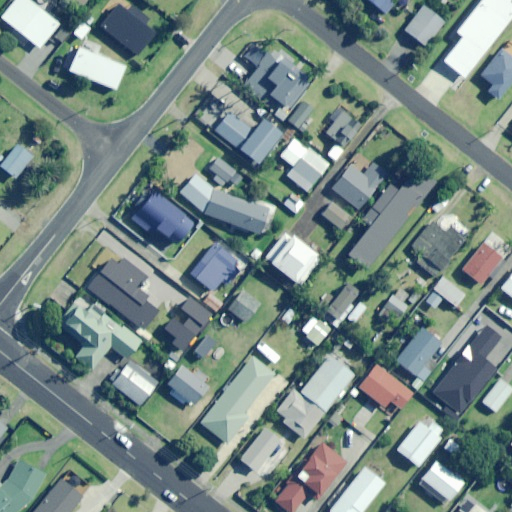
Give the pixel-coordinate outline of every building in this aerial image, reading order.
[(39,48),(58,25),(28,0),(14,0),(1,17),(39,48)] [(368,0),(386,13),(394,3),(389,0),(368,0)] [(511,4),(508,2),(509,0),(479,0),(449,38),(455,43),(441,60),(464,78),(511,17),(511,4)] [(150,18),(132,4),(127,11),(118,4),(100,25),(137,54),(154,33),(144,25),(150,18)] [(425,47),(444,22),(423,5),(404,31),(425,47)] [(81,40),(89,28),(81,22),(72,33),(81,40)] [(115,90),(124,66),(77,47),(68,70),(115,90)] [(255,65),(240,85),(266,106),(273,99),(281,106),(282,105),(289,106),(308,82),(303,79),(305,76),(279,57),(273,63),(264,49),(257,66),(255,65)] [(499,98),(511,81),(511,57),(501,49),(481,75),(492,84),(488,89),(499,98)] [(301,100),(286,120),(296,128),(311,108),(301,100)] [(277,107),(272,114),(281,120),(286,113),(277,107)] [(228,110),(212,130),(255,163),(277,133),(260,118),(251,129),(228,110)] [(341,110),(324,132),(342,147),(360,125),(341,110)] [(293,130),(288,126),(280,137),(285,140),(293,130)] [(305,150),(292,140),(279,156),(292,166),(285,174),(306,191),(327,163),(307,147),(305,150)] [(0,165),(15,178),(32,156),(16,142),(0,161),(0,165)] [(327,149),(324,153),(330,158),(334,154),(327,149)] [(234,170),(217,156),(207,169),(216,174),(212,178),(221,184),(224,181),(225,182),(227,179),(235,185),(241,177),(233,171),(234,170)] [(348,163),(330,187),(357,209),(386,173),(371,161),(362,174),(348,163)] [(368,225),(346,254),(364,269),(434,181),(415,167),(378,211),(370,206),(361,218),(368,225)] [(212,189),(195,172),(178,191),(202,212),(258,233),(267,207),(212,189)] [(191,221),(152,191),(130,218),(149,233),(153,228),(174,244),(191,221)] [(350,216),(330,201),(320,214),(340,229),(350,216)] [(431,220),(410,245),(420,254),(415,261),(434,277),(439,270),(440,271),(448,260),(446,259),(464,238),(448,225),(443,231),(431,220)] [(289,235),(268,261),(292,281),(294,280),(299,285),(318,260),(312,255),(313,254),(289,235)] [(213,242),(188,272),(211,291),(219,281),(224,285),(226,282),(228,282),(237,270),(237,269),(238,268),(234,265),(236,260),(213,242)] [(482,242),(460,269),(479,284),(487,274),(491,278),(505,261),(482,242)] [(255,248),(250,254),(255,258),(260,252),(255,248)] [(110,250),(84,284),(121,313),(135,295),(123,286),(136,270),(110,250)] [(511,270),(499,287),(511,297),(511,270)] [(463,293),(441,276),(432,287),(454,305),(463,293)] [(352,296),(341,287),(328,303),(329,304),(323,310),(334,319),(352,296)] [(382,307),(377,314),(389,323),(393,316),(397,319),(406,306),(401,302),(406,294),(398,288),(393,295),(391,294),(382,306),(382,307)] [(241,289),(226,308),(244,322),(260,303),(241,289)] [(420,294),(414,289),(406,299),(412,304),(420,294)] [(208,292),(202,300),(215,311),(222,303),(208,292)] [(440,299),(431,292),(424,300),(433,308),(440,299)] [(163,313),(138,294),(122,314),(147,334),(163,313)] [(96,320),(71,301),(56,323),(80,342),(79,344),(81,346),(73,356),(90,369),(108,346),(125,358),(139,339),(122,325),(120,327),(102,313),(96,320)] [(365,307),(358,302),(345,318),(352,323),(365,307)] [(288,308),(280,318),(286,323),(295,313),(288,308)] [(311,317),(300,329),(306,334),(304,336),(316,345),(329,328),(317,319),(316,321),(311,317)] [(462,416),(459,414),(497,366),(485,357),(502,336),(487,324),(469,346),(467,345),(454,361),(456,363),(433,391),(456,409),(450,416),(457,422),(462,416)] [(441,342),(420,326),(393,359),(414,376),(415,375),(422,381),(430,371),(422,365),(441,342)] [(281,358),(262,343),(257,349),(276,364),(281,358)] [(180,349),(173,344),(165,355),(171,360),(180,349)] [(250,355),(198,422),(225,443),(247,415),(243,412),(273,373),(250,355)] [(300,396),(291,388),(274,410),(283,418),(281,421),(302,438),(353,374),(327,355),(298,391),(302,394),(300,396)] [(128,359),(110,383),(138,405),(157,382),(128,359)] [(168,359),(163,365),(170,370),(174,364),(168,359)] [(411,392),(374,363),(356,386),(383,407),(388,400),(398,408),(411,392)] [(207,386),(180,364),(165,383),(192,405),(207,386)] [(421,381),(417,378),(412,384),(416,388),(421,381)] [(511,387),(498,378),(480,401),(494,412),(511,388),(511,387)] [(336,427),(342,417),(332,411),(326,421),(336,427)] [(417,421),(395,449),(417,466),(439,438),(436,435),(441,429),(431,421),(426,427),(417,421)] [(263,427),(238,458),(254,471),(279,439),(263,427)] [(286,484),(272,500),(287,511),(290,511),(306,493),(315,501),(347,461),(320,440),(304,460),(302,458),(283,481),(286,484)] [(45,473),(17,458),(6,479),(0,483),(0,511),(14,511),(31,498),(45,473)] [(462,482),(434,460),(420,476),(421,479),(417,483),(439,500),(443,503),(446,499),(447,500),(462,482)] [(362,466),(327,510),(329,511),(357,511),(359,511),(384,482),(362,466)] [(69,511),(83,495),(60,477),(32,511),(69,511)] [(484,511),(473,503),(466,511),(484,511)]
